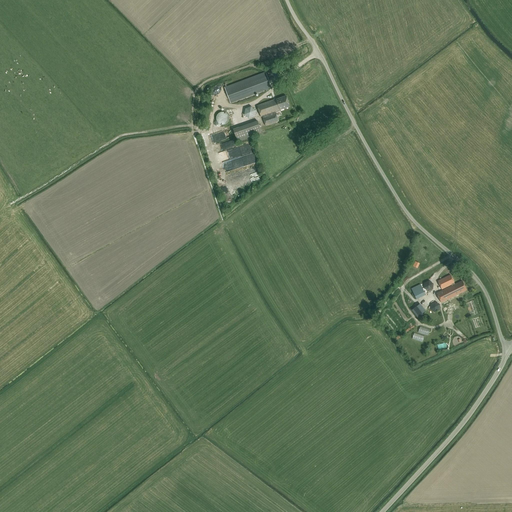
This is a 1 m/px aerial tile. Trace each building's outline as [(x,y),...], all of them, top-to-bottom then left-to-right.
[(266,73),(224,88),(230,103),(271,88),(266,73)] [(278,122),(275,112),(290,107),(286,96),(257,106),(261,117),(262,117),(266,126),(278,122)] [(242,112),(248,118),(256,111),(250,104),(242,112)] [(227,122),(225,111),(216,113),(218,124),(227,122)] [(261,133),(261,130),(257,121),(233,130),(237,141),(261,133)] [(228,142),(213,149),(215,153),(230,146),(228,142)] [(230,181),(248,177),(246,170),(228,174),(230,181)] [(451,285),(452,286),(437,294),(441,303),(467,290),(462,281),(455,285),(450,275),(438,282),(442,290),(451,285)] [(429,281),(424,283),(423,288),(428,291),(433,289),(433,284),(429,281)] [(416,299),(425,295),(420,285),(411,289),(416,299)] [(435,301),(430,304),(430,310),(435,312),(439,310),(440,305),(435,301)] [(420,304),(412,310),(417,318),(425,311),(420,304)] [(428,336),(430,330),(420,327),(418,333),(428,336)] [(422,342),(424,336),(414,333),(412,339),(422,342)]
